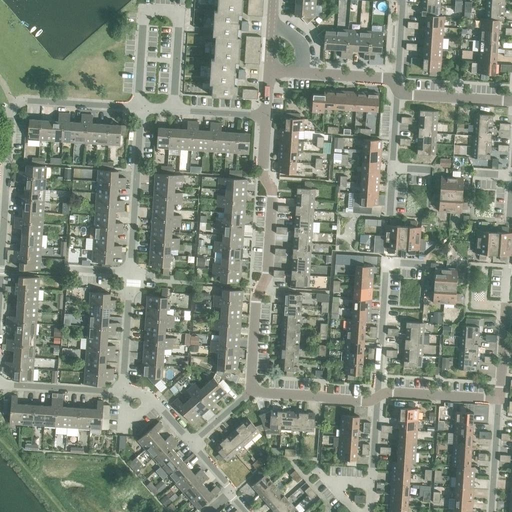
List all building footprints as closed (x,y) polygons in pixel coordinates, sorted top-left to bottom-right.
[(205,35),(204,47),(239,49),(240,37),(237,37),(238,25),(238,13),(241,14),(242,1),(224,0),(207,0),(207,4),(217,5),(216,11),(213,11),(213,18),(203,18),(203,27),(212,28),(212,36),(205,35)] [(247,0),(247,16),(262,17),(263,0),(247,0)] [(486,0),(486,9),(504,10),(504,0),(486,0)] [(315,6),(295,4),(294,16),(299,16),(306,24),(314,17),(315,6)] [(421,16),(425,16),(439,16),(439,6),(422,4),(421,16)] [(486,9),(485,19),(498,20),(498,21),(503,21),(504,10),(486,9)] [(425,16),(425,26),(443,28),(443,16),(439,16),(425,16)] [(480,19),(480,30),(498,31),(498,21),(498,20),(485,19),(480,19)] [(425,26),(424,37),(442,38),(443,28),(425,26)] [(323,49),(335,50),(336,29),(325,29),(320,32),(316,36),(323,44),(323,49)] [(340,58),(346,58),(348,30),(336,29),(335,50),(341,50),(340,58)] [(352,51),(358,51),(359,31),(348,30),(346,58),(351,59),(352,51)] [(480,30),(479,41),(497,42),(498,31),(480,30)] [(363,60),(369,60),(370,32),(359,31),(358,51),(364,51),(363,60)] [(370,32),(369,60),(374,60),(375,52),(381,53),(382,32),(370,32)] [(244,63),(259,64),(261,37),(245,36),(244,63)] [(424,37),(423,48),(441,49),(442,38),(424,37)] [(479,41),(478,52),(496,53),(497,42),(479,41)] [(239,49),(204,47),(204,52),(214,53),(213,59),(210,59),(210,66),(200,66),(199,76),(209,77),(209,83),(202,83),(202,88),(211,89),(211,96),(236,98),(237,85),(234,85),(235,62),(238,62),(239,49)] [(423,48),(423,59),(441,60),(441,49),(423,48)] [(478,52),(477,62),(495,64),(496,53),(478,52)] [(441,60),(423,59),(422,70),(429,70),(429,76),(436,76),(436,71),(440,71),(441,60)] [(477,62),(477,63),(477,74),(481,74),(480,79),(487,79),(487,74),(495,75),(495,64),(477,62)] [(241,98),(257,99),(257,90),(242,89),(241,98)] [(323,90),(323,95),(324,95),(323,108),(334,109),(335,91),(323,90)] [(346,92),(335,91),(334,109),(344,109),(346,92)] [(356,92),(346,92),(344,109),(355,110),(356,92)] [(367,93),(356,92),(355,110),(366,111),(367,93)] [(378,94),(367,93),(366,111),(377,112),(378,94)] [(324,95),(323,95),(313,94),(312,101),(307,101),(306,108),(312,108),(311,112),(323,113),(323,108),(324,95)] [(419,110),(419,122),(437,123),(437,111),(419,110)] [(51,141),(62,142),(64,114),(58,113),(58,121),(52,121),(51,141)] [(285,118),(285,129),(284,129),(298,130),(298,131),(302,131),(303,119),(299,119),(300,114),(293,113),(293,119),(285,118)] [(62,142),(73,143),(75,122),(69,122),(69,114),(64,114),(62,142)] [(474,114),(474,125),(491,126),(492,115),(474,114)] [(73,143),(85,143),(87,115),(81,115),(80,123),(75,122),(73,143)] [(85,143),(96,144),(97,124),(92,124),(92,115),(87,115),(85,143)] [(27,140),(39,140),(41,120),(29,119),(27,140)] [(39,140),(51,141),(52,121),(41,120),(39,140)] [(179,150),(191,150),(193,122),(187,122),(186,130),(181,129),(179,150)] [(191,150),(202,151),(203,131),(198,130),(198,122),(193,122),(191,150)] [(419,122),(418,132),(436,133),(437,123),(419,122)] [(202,151),(214,152),(215,123),(210,123),(209,131),(203,131),(202,151)] [(214,152),(225,152),(226,132),(220,132),(221,124),(215,123),(214,152)] [(96,144),(107,145),(109,125),(97,124),(96,144)] [(109,125),(107,145),(119,146),(121,125),(109,125)] [(474,125),(473,136),(491,137),(491,126),(474,125)] [(156,148),(168,149),(169,129),(158,128),(157,129),(157,134),(156,148)] [(280,128),(279,140),(297,141),(298,131),(298,130),(284,129),(285,129),(280,128)] [(168,149),(179,150),(181,129),(169,129),(168,149)] [(225,152),(236,153),(238,133),(226,132),(225,152)] [(418,132),(417,143),(435,144),(436,133),(418,132)] [(238,133),(236,153),(248,154),(249,134),(238,133)] [(473,136),(472,147),(490,148),(491,137),(473,136)] [(363,139),(362,151),(380,152),(381,140),(363,139)] [(279,140),(278,151),(296,152),(297,141),(279,140)] [(435,144),(417,143),(417,154),(434,155),(435,144)] [(490,148),(472,147),(471,158),(485,159),(489,159),(490,148)] [(278,151),(278,161),(296,163),(296,152),(278,151)] [(362,151),(362,161),(380,162),(380,152),(362,151)] [(296,163),(278,161),(277,173),(295,174),(296,163)] [(362,161),(361,172),(379,173),(380,162),(362,161)] [(17,171),(17,177),(45,178),(46,167),(26,165),(25,172),(17,171)] [(97,170),(97,182),(125,184),(125,178),(117,178),(118,171),(97,170)] [(361,172),(360,183),(378,184),(379,173),(361,172)] [(155,174),(154,185),(174,187),(174,181),(183,181),(183,176),(155,174)] [(440,187),(439,194),(450,195),(452,177),(440,176),(440,180),(435,180),(435,187),(440,187)] [(25,183),(24,189),(45,190),(45,178),(17,177),(17,182),(25,183)] [(452,177),(450,195),(462,195),(462,189),(467,189),(468,182),(462,182),(463,178),(452,177)] [(226,184),(225,190),(246,191),(246,180),(218,178),(218,184),(226,184)] [(97,182),(96,193),(116,194),(117,189),(125,189),(125,184),(97,182)] [(296,188),(296,199),(314,200),(314,189),(311,189),(311,184),(304,183),(304,189),(296,188)] [(360,183),(360,194),(378,195),(378,184),(360,183)] [(154,185),(153,197),(181,199),(182,193),(174,193),(174,187),(154,185)] [(16,194),(16,199),(44,201),(45,190),(24,189),(24,194),(16,194)] [(217,195),(217,201),(245,203),(246,191),(225,190),(225,196),(217,195)] [(96,193),(95,205),(123,206),(124,201),(116,200),(116,194),(96,193)] [(378,195),(360,194),(359,205),(363,205),(363,207),(359,207),(358,213),(370,214),(371,208),(369,207),(370,205),(377,206),(378,195)] [(438,212),(449,212),(450,195),(439,194),(439,201),(434,201),(433,207),(438,208),(438,212)] [(450,195),(449,212),(461,213),(461,209),(466,209),(466,203),(461,202),(462,195),(450,195)] [(153,197),(152,208),(173,210),(173,204),(181,204),(181,199),(153,197)] [(23,205),(23,211),(43,213),(44,201),(16,199),(15,205),(23,205)] [(296,199),(295,210),(313,211),(314,200),(296,199)] [(224,207),(224,213),(244,214),(245,203),(217,201),(216,206),(224,207)] [(95,205),(94,216),(115,217),(115,211),(123,212),(123,206),(95,205)] [(152,208),(152,220),(180,221),(180,216),(172,215),(173,210),(152,208)] [(295,210),(294,221),(312,222),(313,211),(295,210)] [(14,217),(14,222),(42,224),(43,213),(23,211),(22,217),(14,217)] [(215,218),(215,224),(243,225),(244,214),(224,213),(224,219),(215,218)] [(94,216),(94,227),(122,229),(122,223),(114,223),(115,217),(94,216)] [(152,220),(151,231),(171,232),(172,227),(180,227),(180,221),(152,220)] [(385,225),(384,236),(402,238),(403,226),(396,226),(396,221),(389,220),(389,225),(385,225)] [(294,221),(294,232),(311,233),(312,222),(294,221)] [(22,228),(21,234),(42,235),(42,224),(14,222),(14,228),(22,228)] [(403,226),(402,238),(419,239),(420,227),(416,227),(417,222),(410,222),(410,227),(403,226)] [(223,230),(222,236),(243,237),(243,225),(215,224),(215,229),(223,230)] [(476,231),(476,242),(493,243),(494,232),(487,232),(487,226),(481,226),(480,231),(476,231)] [(94,227),(93,239),(113,240),(114,234),(122,235),(122,229),(94,227)] [(494,232),(493,243),(511,244),(511,233),(508,233),(508,228),(501,227),(501,233),(494,232)] [(151,231),(150,242),(178,244),(179,239),(171,238),(171,232),(151,231)] [(294,232),(293,242),(311,243),(311,233),(294,232)] [(21,234),(21,245),(41,247),(42,235),(21,234)] [(214,241),(214,246),(242,248),(243,237),(222,236),(222,241),(214,241)] [(394,248),(401,249),(402,238),(384,236),(384,248),(387,248),(387,253),(394,254),(394,248)] [(402,238),(401,249),(408,249),(408,254),(414,255),(415,250),(419,250),(419,239),(402,238)] [(93,239),(92,250),(121,252),(121,247),(121,246),(113,246),(113,240),(93,239)] [(150,242),(149,254),(170,255),(170,249),(178,250),(178,244),(150,242)] [(293,242),(292,253),(310,254),(311,243),(293,242)] [(486,254),(493,255),(493,243),(476,242),(475,253),(479,254),(479,259),(485,259),(486,254)] [(493,243),(493,255),(499,255),(499,260),(506,261),(506,255),(510,256),(511,244),(493,243)] [(18,251),(17,257),(40,258),(41,247),(21,245),(20,251),(18,251)] [(221,253),(221,258),(241,260),(242,248),(214,246),(213,252),(221,253)] [(121,252),(92,250),(91,262),(101,262),(109,263),(112,263),(112,257),(120,257),(121,252)] [(292,253),(292,264),(309,265),(310,254),(292,253)] [(170,255),(149,254),(149,265),(163,266),(162,275),(168,275),(169,267),(169,261),(172,261),(172,255),(170,255)] [(334,264),(354,265),(355,255),(335,254),(334,264)] [(355,265),(354,277),(372,278),(373,267),(366,266),(366,262),(368,262),(368,256),(356,255),(356,261),(359,261),(359,266),(355,265)] [(40,258),(17,257),(17,262),(20,262),(19,269),(39,270),(40,258)] [(197,258),(196,266),(204,266),(205,258),(197,258)] [(213,264),(212,269),(240,271),(241,260),(221,258),(221,264),(213,264)] [(292,264),(291,275),(309,276),(309,265),(292,264)] [(434,278),(433,285),(445,286),(446,269),(438,268),(438,264),(431,264),(430,271),(429,271),(429,278),(434,278)] [(240,271),(212,269),(212,275),(220,275),(219,281),(240,283),(240,271)] [(446,269),(445,286),(456,287),(456,280),(461,280),(462,273),(457,273),(457,269),(446,269)] [(309,276),(291,275),(290,286),(308,287),(309,276)] [(16,282),(15,288),(38,289),(39,278),(19,276),(18,283),(16,282)] [(354,277),(354,287),(371,289),(372,278),(354,277)] [(432,303),(443,304),(445,286),(433,285),(433,292),(428,292),(427,299),(433,299),(432,303)] [(445,286),(443,304),(455,304),(455,300),(460,301),(461,294),(455,294),(456,287),(445,286)] [(354,287),(353,298),(371,299),(371,289),(354,287)] [(17,294),(17,300),(37,301),(38,289),(15,288),(15,294),(17,294)] [(147,296),(146,308),(166,309),(166,310),(169,310),(169,304),(166,304),(167,297),(167,289),(161,288),(161,297),(147,296)] [(214,295),(213,301),(241,303),(242,291),(222,289),(222,296),(214,295)] [(89,292),(89,304),(117,306),(117,300),(109,300),(110,294),(89,292)] [(284,294),(283,305),(301,306),(302,295),(284,294)] [(353,298),(352,309),(370,310),(371,299),(353,298)] [(17,300),(16,311),(37,312),(37,301),(17,300)] [(221,307),(220,313),(241,314),(241,303),(213,301),(213,306),(221,307)] [(89,304),(88,316),(108,317),(109,311),(117,312),(117,306),(89,304)] [(283,305),(282,316),(300,317),(301,306),(283,305)] [(146,308),(145,319),(173,321),(174,316),(166,315),(166,310),(166,309),(146,308)] [(352,309),(352,319),(352,320),(365,321),(369,321),(370,310),(352,309)] [(8,316),(8,322),(36,324),(37,312),(16,311),(16,317),(8,316)] [(430,316),(430,323),(441,323),(442,312),(433,312),(433,316),(430,316)] [(212,318),(212,324),(240,325),(241,314),(220,313),(220,318),(212,318)] [(88,316),(87,327),(116,329),(116,323),(108,323),(108,317),(88,316)] [(282,316),(282,326),(299,327),(300,317),(282,316)] [(461,325),(460,337),(478,338),(479,327),(478,326),(478,319),(466,318),(465,326),(461,325)] [(145,319),(144,331),(165,332),(165,326),(173,327),(173,321),(145,319)] [(347,319),(346,330),(364,332),(365,321),(352,320),(352,319),(347,319)] [(15,328),(15,334),(35,335),(36,324),(8,322),(7,327),(15,328)] [(406,322),(405,333),(423,334),(424,323),(406,322)] [(219,330),(219,335),(239,337),(240,325),(212,324),(211,329),(219,330)] [(282,326),(281,337),(299,338),(299,327),(282,326)] [(443,326),(442,334),(450,335),(451,327),(443,326)] [(87,327),(87,338),(107,340),(107,334),(115,334),(116,329),(87,327)] [(54,328),(54,337),(62,337),(62,328),(54,328)] [(346,330),(345,341),(363,342),(364,332),(346,330)] [(144,331),(144,342),(172,344),(172,338),(164,338),(165,332),(144,331)] [(405,333),(404,344),(422,345),(423,334),(405,333)] [(6,344),(34,346),(35,335),(15,334),(15,339),(7,339),(6,340),(6,344)] [(211,341),(210,346),(239,348),(239,337),(219,335),(219,341),(211,341)] [(190,336),(190,345),(198,345),(198,337),(190,336)] [(281,337),(280,348),(298,349),(299,338),(281,337)] [(460,337),(459,347),(477,349),(478,338),(460,337)] [(87,338),(86,350),(114,351),(114,346),(106,345),(107,340),(87,338)] [(345,341),(345,352),(363,353),(363,342),(345,341)] [(144,342),(143,353),(163,355),(164,349),(172,349),(172,344),(144,342)] [(14,351),(13,356),(34,358),(34,346),(6,344),(6,350),(14,351)] [(404,344),(404,355),(421,356),(422,345),(404,344)] [(218,352),(218,358),(238,359),(239,348),(210,346),(210,352),(218,352)] [(459,347),(459,358),(476,359),(477,349),(459,347)] [(280,348),(279,359),(297,360),(298,349),(280,348)] [(86,350),(85,361),(105,362),(106,357),(114,357),(114,351),(86,350)] [(345,352),(344,363),(362,364),(363,353),(345,352)] [(143,353),(142,365),(162,366),(163,355),(143,353)] [(421,356),(404,355),(403,366),(421,367),(421,356)] [(5,362),(5,367),(33,369),(34,358),(13,356),(13,362),(5,362)] [(217,370),(215,374),(221,377),(224,370),(237,371),(238,359),(218,358),(217,370)] [(476,359),(459,358),(458,369),(476,371),(476,359)] [(297,360),(279,359),(279,370),(286,370),(286,375),(293,376),(293,371),(297,371),(297,360)] [(85,361),(84,372),(113,374),(113,369),(105,368),(105,362),(85,361)] [(362,364),(344,363),(343,374),(347,374),(347,379),(354,380),(354,375),(361,375),(362,364)] [(162,366),(142,365),(141,377),(146,377),(154,385),(162,378),(162,366)] [(33,369),(5,367),(5,368),(4,372),(4,373),(12,373),(12,380),(32,381),(33,369)] [(113,374),(84,372),(84,384),(104,386),(104,379),(112,380),(113,374)] [(213,378),(204,386),(218,401),(226,393),(218,383),(221,377),(215,374),(213,378)] [(194,383),(190,387),(209,408),(218,401),(204,386),(200,389),(194,383)] [(173,386),(169,389),(174,394),(178,391),(173,386)] [(191,397),(187,401),(200,416),(209,408),(190,387),(186,391),(191,397)] [(9,424),(21,425),(22,404),(17,404),(17,396),(11,396),(9,424)] [(44,426),(55,427),(57,398),(51,398),(51,406),(45,406),(44,426)] [(55,427),(66,427),(68,407),(62,407),(63,399),(57,398),(55,427)] [(200,416),(187,401),(183,404),(177,398),(173,402),(191,424),(200,416)] [(91,409),(89,429),(101,430),(103,401),(97,401),(96,409),(91,409)] [(400,408),(399,419),(417,420),(418,409),(414,409),(415,404),(408,403),(407,408),(400,408)] [(21,425),(32,425),(34,405),(22,404),(21,425)] [(32,425),(44,426),(45,406),(34,405),(32,425)] [(455,411),(454,423),(472,424),(473,413),(466,412),(466,407),(459,406),(459,412),(455,411)] [(66,427),(78,428),(79,408),(68,407),(66,427)] [(78,428),(89,429),(91,409),(79,408),(78,428)] [(258,413),(262,424),(264,430),(269,428),(280,429),(281,411),(270,411),(258,413)] [(292,412),(281,411),(280,429),(291,430),(292,412)] [(303,413),(292,412),(291,430),(302,431),(303,413)] [(314,414),(303,413),(302,431),(313,431),(313,428),(319,428),(319,421),(314,421),(314,414)] [(341,415),(340,426),(358,428),(358,416),(341,415)] [(247,418),(239,426),(251,439),(259,432),(264,430),(262,424),(255,427),(247,418)] [(399,419),(399,430),(417,431),(417,420),(399,419)] [(137,441),(145,449),(160,436),(156,432),(162,426),(158,422),(137,441)] [(454,423),(454,433),(472,435),(472,424),(454,423)] [(239,426),(231,433),(243,446),(251,439),(239,426)] [(340,426),(339,437),(357,438),(358,428),(340,426)] [(399,430),(398,441),(416,442),(417,431),(399,430)] [(231,433),(223,440),(235,454),(243,446),(231,433)] [(454,433),(453,444),(471,445),(472,435),(454,433)] [(145,449),(152,458),(174,439),(170,435),(164,440),(160,436),(145,449)] [(339,437),(339,448),(356,449),(357,438),(339,437)] [(152,458),(160,467),(175,453),(171,449),(177,443),(174,439),(152,458)] [(235,454),(223,440),(214,447),(219,453),(215,456),(220,462),(224,458),(226,461),(235,454)] [(398,441),(397,451),(415,453),(416,442),(398,441)] [(453,444),(452,455),(470,456),(471,445),(453,444)] [(356,449),(339,448),(338,459),(356,460),(356,449)] [(397,451),(397,462),(410,463),(414,464),(415,453),(397,451)] [(160,467),(167,475),(183,462),(175,453),(160,467)] [(452,466),(456,466),(469,467),(470,456),(452,455),(452,466)] [(137,457),(128,465),(136,473),(138,471),(145,465),(137,457)] [(260,458),(256,461),(260,466),(264,463),(260,458)] [(260,466),(256,461),(252,465),(256,470),(260,466)] [(167,475),(175,484),(190,470),(183,462),(167,475)] [(392,462),(391,473),(409,474),(410,463),(397,462),(392,462)] [(456,466),(456,477),(473,478),(474,467),(469,467),(456,466)] [(175,484),(183,492),(204,473),(200,469),(194,475),(190,470),(175,484)] [(290,475),(293,479),(298,474),(295,470),(290,475)] [(183,492),(190,501),(205,487),(201,483),(208,478),(204,473),(183,492)] [(251,486),(259,494),(272,483),(265,474),(262,477),(259,473),(253,477),(257,481),(251,486)] [(391,473),(391,484),(408,485),(409,474),(391,473)] [(298,474),(293,479),(297,483),(302,478),(298,474)] [(456,477),(455,488),(473,489),(473,478),(456,477)] [(161,481),(155,487),(159,492),(166,486),(161,481)] [(259,494),(266,503),(279,491),(272,483),(259,494)] [(391,484),(390,494),(408,495),(408,485),(391,484)] [(205,487),(190,501),(198,510),(219,491),(215,486),(209,492),(205,487)] [(304,491),(307,495),(312,490),(309,486),(304,491)] [(420,486),(419,496),(423,496),(423,491),(430,492),(430,487),(420,486)] [(455,488),(454,499),(472,500),(473,489),(455,488)] [(312,490),(307,495),(311,499),(316,494),(312,490)] [(266,503),(273,511),(286,499),(279,491),(266,503)] [(390,494),(389,505),(407,506),(408,495),(390,494)] [(166,495),(160,500),(166,507),(171,502),(166,495)] [(273,511),(274,511),(287,511),(294,507),(286,499),(273,511)] [(454,499),(453,509),(471,510),(472,500),(454,499)] [(318,507),(322,511),(327,507),(323,503),(318,507)]
